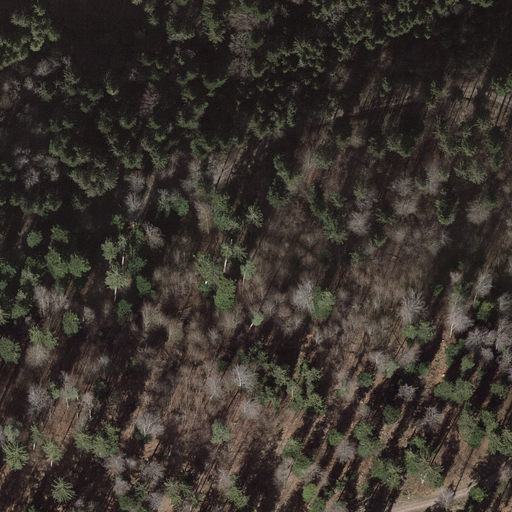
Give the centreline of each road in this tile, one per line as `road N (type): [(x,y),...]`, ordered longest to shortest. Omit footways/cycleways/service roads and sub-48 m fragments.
road 1 (track): [(511,101),(465,89),(346,109),(295,127),(169,203),(33,238),(0,257)]
road 2 (track): [(395,511),(462,493),(511,466)]
